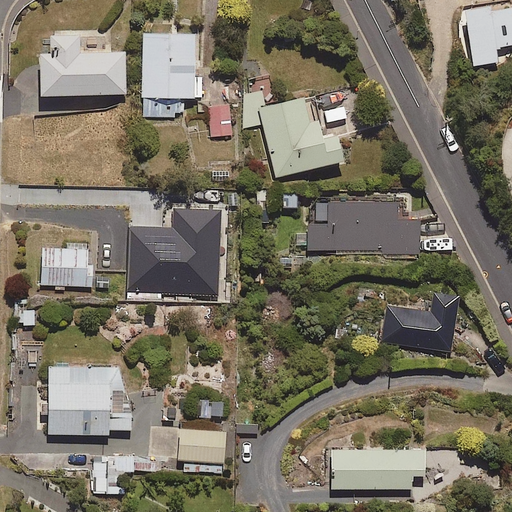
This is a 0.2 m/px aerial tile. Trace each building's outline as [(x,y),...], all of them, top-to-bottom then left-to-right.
[(496,46),(511,43),(511,5),(495,8),(494,5),(466,9),(474,65),(499,61),(496,46)] [(197,77),(196,30),(141,31),(143,116),(186,115),(185,98),(204,97),(203,77),(197,77)] [(128,51),(80,52),(80,35),(53,35),(53,52),(38,53),(39,95),(129,93),(128,51)] [(319,119),(310,121),(304,96),(258,107),(275,176),(344,160),(338,134),(323,137),(319,119)] [(232,135),(229,104),(209,106),(212,136),(232,135)] [(404,219),(404,200),(307,199),(307,249),(385,250),(385,256),(419,256),(420,219),(404,219)] [(167,204),(167,224),(127,225),(129,296),(229,294),(228,202),(167,204)] [(94,266),(89,266),(89,245),(41,246),(42,287),(94,285),(94,266)] [(452,351),(459,294),(434,290),(431,309),(387,304),(382,342),(452,351)] [(19,326),(35,325),(35,309),(19,310),(19,326)] [(131,429),(131,405),(118,367),(49,366),(49,433),(110,434),(110,429),(131,429)] [(222,415),(220,398),(195,400),(197,417),(222,415)] [(224,473),(226,430),(151,427),(150,457),(184,458),(183,471),(224,473)] [(425,474),(425,448),(332,449),(332,489),(413,488),(413,474),(425,474)] [(94,493),(124,493),(123,471),(134,470),(133,456),(110,456),(93,457),(94,493)]
